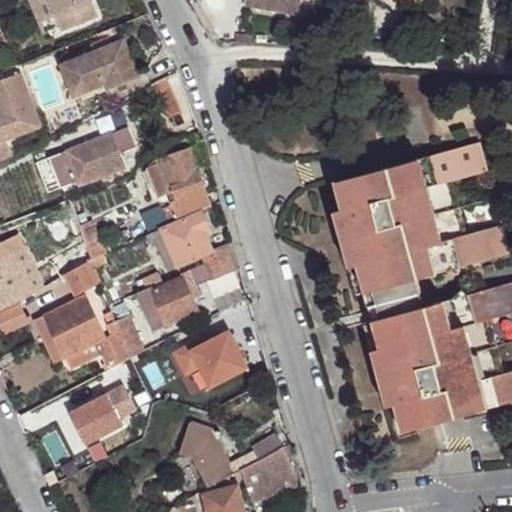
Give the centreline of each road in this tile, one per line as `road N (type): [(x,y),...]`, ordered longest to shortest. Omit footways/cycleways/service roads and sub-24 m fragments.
road 1 (residential): [(166,0),(199,61),(330,507)]
road 2 (residential): [(459,501),(330,507)]
